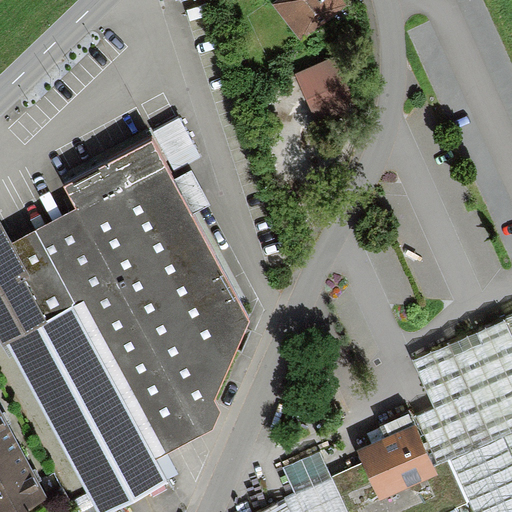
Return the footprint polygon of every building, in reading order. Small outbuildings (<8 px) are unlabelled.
[(279,0),(305,32),(344,0),(279,0)] [(318,117),(361,98),(340,51),(298,70),(318,117)] [(204,404),(239,317),(148,147),(67,190),(79,213),(7,251),(0,237),(0,324),(99,511),(157,480),(144,456),(192,430),(183,415),(204,404)] [(511,341),(504,323),(412,364),(433,411),(416,419),(435,463),(443,459),(511,428),(511,341)] [(0,511),(5,511),(40,495),(0,422),(0,511)] [(511,511),(511,428),(443,459),(463,504),(467,511),(511,511)] [(413,429),(354,457),(358,464),(376,502),(435,473),(430,465),(413,429)] [(376,502),(358,464),(329,476),(331,479),(346,511),(445,511),(453,508),(463,504),(443,459),(435,463),(430,465),(435,473),(376,502)] [(346,511),(331,479),(260,511),(454,511),(453,508),(445,511),(346,511)]
